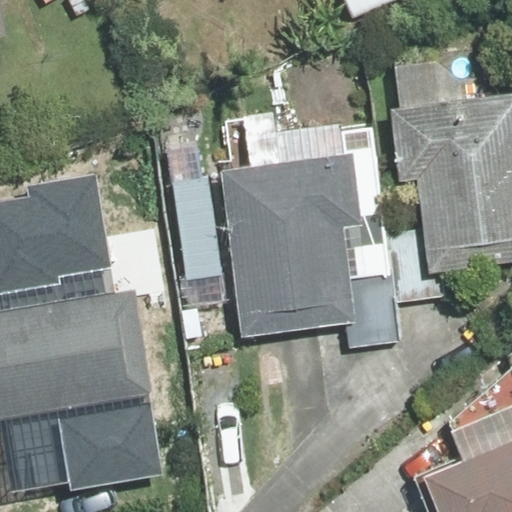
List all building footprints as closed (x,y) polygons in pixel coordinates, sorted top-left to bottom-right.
[(340,0),(349,20),(396,0),(340,0)] [(410,176),(422,273),(511,262),(511,91),(384,107),(393,178),(410,176)] [(346,151),(214,167),(234,334),(350,320),(339,227),(355,225),(346,151)] [(200,173),(152,177),(159,248),(207,244),(200,173)] [(129,285),(0,306),(0,412),(146,388),(129,285)] [(511,511),(511,433),(413,472),(428,511),(511,511)]
